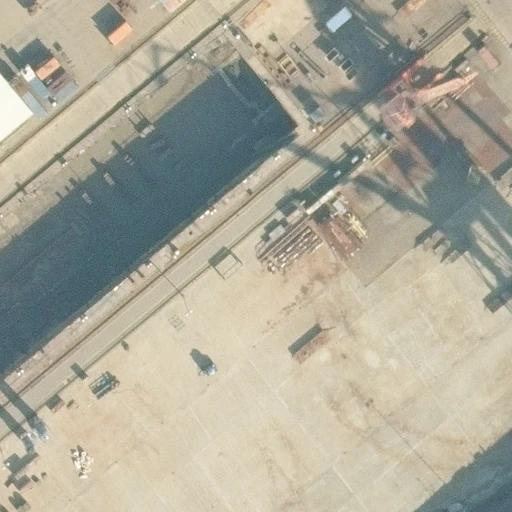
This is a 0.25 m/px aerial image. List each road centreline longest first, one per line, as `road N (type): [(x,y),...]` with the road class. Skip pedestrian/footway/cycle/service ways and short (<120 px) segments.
road 1 (unknown): [(232,511),(511,308)]
road 2 (unknown): [(216,0),(0,180)]
